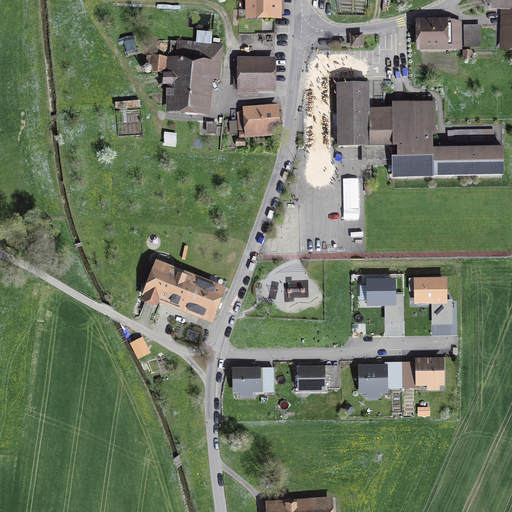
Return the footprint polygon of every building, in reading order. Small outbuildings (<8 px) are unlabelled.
[(250,0),(251,16),(276,16),(276,0),(250,0)] [(508,8),(506,44),(511,44),(511,0),(486,0),(486,10),(491,10),(495,8),(508,8)] [(447,46),(460,46),(460,24),(421,25),(421,46),(444,46),(444,49),(447,49),(447,46)] [(462,27),(463,49),(479,49),(479,27),(462,27)] [(362,45),(361,35),(351,36),(352,46),(362,45)] [(165,58),(163,73),(164,84),(174,85),(173,89),(170,89),(169,109),(205,111),(208,78),(218,79),(221,52),(198,50),(199,44),(180,42),(178,59),(169,58),(165,58)] [(163,73),(165,58),(154,57),(152,71),(163,73)] [(258,89),(258,61),(240,61),(240,89),(258,89)] [(258,61),(258,89),(273,89),(273,61),(272,61),(258,61)] [(370,147),(370,145),(369,111),(369,84),(337,85),(338,147),(363,147),(370,147)] [(432,176),(433,176),(433,150),(433,135),(435,135),(435,103),(393,104),(393,111),(389,111),(390,144),(390,158),(393,158),(393,177),(431,177),(432,176)] [(277,133),(275,107),(244,109),(244,110),(238,113),(239,135),(277,133)] [(370,145),(390,144),(389,111),(369,111),(370,145)] [(495,128),(448,129),(448,138),(495,138),(495,128)] [(176,145),(177,132),(165,132),(164,145),(176,145)] [(503,149),(433,150),(433,176),(503,175),(503,149)] [(143,279),(152,283),(142,309),(156,314),(160,305),(155,303),(159,294),(181,302),(180,305),(182,306),(210,317),(220,291),(158,267),(158,268),(149,264),(143,279)] [(394,279),(367,280),(368,304),(395,304),(394,279)] [(446,279),(415,279),(416,303),(446,302),(446,279)] [(148,352),(141,339),(131,344),(138,357),(148,352)] [(419,376),(402,377),(402,387),(420,387),(420,383),(441,383),(441,361),(418,362),(419,376)] [(275,391),(274,365),(262,366),(263,391),(275,391)] [(361,369),(361,391),(385,391),(385,368),(361,369)] [(300,370),(300,390),(323,390),(323,369),(300,370)] [(258,370),(235,371),(236,391),(258,390),(258,370)] [(391,387),(402,387),(402,377),(391,377),(391,387)] [(329,389),(340,389),(340,380),(329,380),(329,389)]
